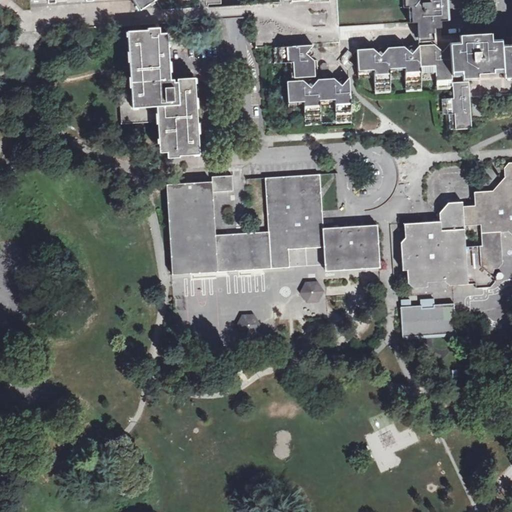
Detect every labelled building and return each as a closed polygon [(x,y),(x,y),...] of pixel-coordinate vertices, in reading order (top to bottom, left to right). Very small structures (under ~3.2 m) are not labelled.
[(208,19),(208,8),(202,8),(163,9),(156,0),(154,0),(140,10),(133,0),(0,0),(0,4),(15,17),(15,30),(28,29),(154,22),(208,19)] [(133,0),(140,10),(154,0),(133,0)] [(156,0),(163,9),(202,8),(208,8),(208,5),(221,4),(220,0),(156,0)] [(286,3),(252,4),(252,9),(254,48),(283,45),(324,43),(350,42),(348,24),(338,0),(328,0),(329,1),(286,3)] [(301,62),(302,88),(297,88),(298,105),(313,104),(314,122),(330,121),(329,102),(336,102),(338,99),(345,99),(346,120),(363,119),(360,69),(346,60),(357,49),(367,57),(368,73),(376,72),(377,70),(385,69),(385,89),(400,88),(399,71),(406,70),(409,67),(414,67),(417,87),(433,87),(431,68),(437,68),(440,65),(447,64),(448,87),(463,86),(464,97),(455,98),(456,103),(458,106),(459,114),(467,113),(468,119),(465,122),(465,129),(482,128),(479,96),(511,93),(511,36),(502,37),(501,32),(449,34),(448,18),(455,18),(453,0),(413,0),(414,6),(421,6),(422,20),(348,24),(350,42),(324,43),(283,45),(283,63),(301,62)] [(148,30),(128,31),(131,66),(132,94),(122,94),(124,121),(152,120),(151,112),(158,112),(160,151),(168,151),(168,157),(180,157),(180,155),(189,154),(200,153),(196,77),(178,78),(178,81),(175,81),(175,79),(171,79),(170,67),(169,32),(161,33),(160,27),(154,27),(148,27),(148,30)] [(467,113),(459,114),(451,129),(465,129),(465,122),(468,119),(467,113)] [(495,276),(494,276),(493,268),(497,268),(502,263),(500,232),(509,232),(511,234),(511,162),(509,163),(504,168),(505,191),(501,195),(495,195),(493,195),(493,191),(474,191),(474,206),(462,206),(462,202),(448,203),(440,213),(440,222),(426,223),(405,224),(405,237),(401,242),(403,269),(407,269),(408,283),(413,287),(427,286),(427,282),(444,281),(448,285),(476,283),(477,287),(491,286),(494,282),(494,279),(502,279),(503,277),(502,273),(499,272),(496,274),(495,276)] [(213,181),(168,184),(173,274),(290,267),(289,248),(325,246),(326,270),(380,267),(377,225),(324,228),(320,175),(266,178),(269,232),(216,235),(214,192),(234,191),(233,175),(212,176),(213,181)] [(317,282),(305,283),(299,294),(306,304),(318,303),(324,292),(317,282)] [(454,303),(401,305),(403,334),(455,332),(454,303)] [(254,315),(241,315),(236,326),(242,336),(255,336),(260,325),(254,315)]
